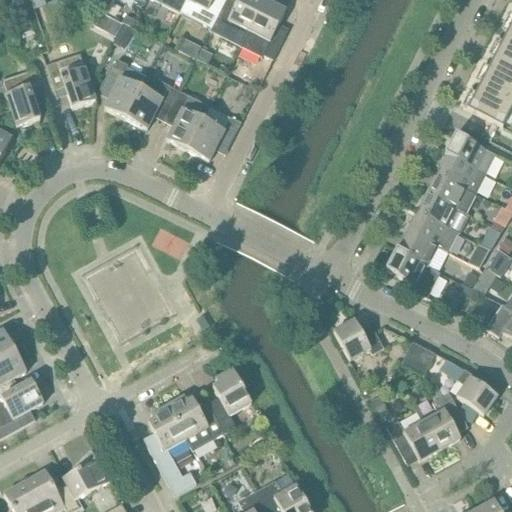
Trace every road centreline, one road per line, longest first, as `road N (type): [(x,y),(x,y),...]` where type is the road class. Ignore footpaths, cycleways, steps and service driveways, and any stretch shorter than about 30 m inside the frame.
road 1 (residential): [(208,215),(103,169),(51,186),(30,214),(20,245),(26,278),(98,410)]
road 2 (residential): [(330,277),(475,0)]
road 3 (residential): [(307,0),(307,19),(208,215)]
road 4 (residential): [(511,378),(330,277)]
road 5 (residential): [(330,277),(208,215)]
road 6 (residential): [(98,410),(216,353)]
road 7 (residential): [(414,497),(490,451),(511,417)]
